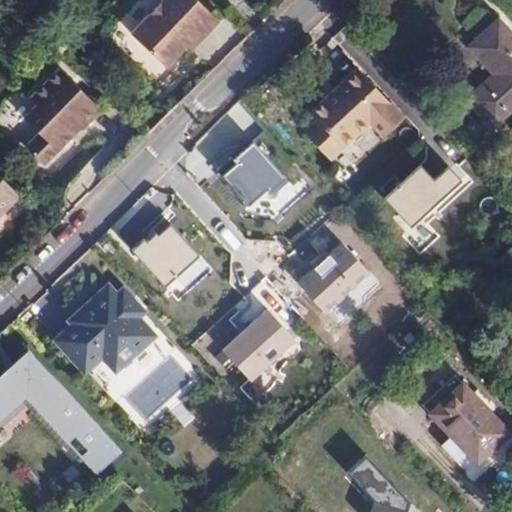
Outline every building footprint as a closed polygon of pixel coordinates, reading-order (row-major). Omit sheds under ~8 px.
[(167,70),(188,49),(195,41),(199,44),(219,24),(193,0),(166,0),(132,36),(167,70)] [(511,40),(496,23),(468,48),(495,77),(467,102),(493,129),(511,112),(511,113),(511,128),(510,130),(511,132),(511,40)] [(195,41),(188,49),(192,52),(199,44),(195,41)] [(403,118),(359,69),(312,110),(319,117),(304,130),(328,159),(343,145),(369,123),(382,137),(403,118)] [(44,168),(72,140),(70,138),(79,129),(81,130),(83,132),(102,113),(60,70),(31,100),(37,107),(25,120),(39,135),(25,150),(44,168)] [(70,138),(72,140),(81,130),(79,129),(70,138)] [(238,164),(224,176),(247,204),(269,185),(272,189),(284,179),(253,143),(235,159),(238,164)] [(384,200),(411,228),(461,180),(448,166),(434,180),(420,165),(384,200)] [(0,177),(0,203),(4,208),(17,195),(0,177)] [(133,250),(165,285),(197,255),(170,226),(159,236),(157,233),(147,242),(145,240),(133,250)] [(338,243),(298,280),(326,310),(366,273),(338,243)] [(80,325),(77,327),(101,353),(104,351),(117,365),(132,352),(134,355),(148,343),(145,340),(151,336),(135,318),(141,313),(124,294),(118,299),(110,290),(76,320),(80,325)] [(264,309),(221,349),(251,382),(294,342),(264,309)] [(101,353),(77,327),(61,341),(85,368),(101,353)] [(125,452),(34,351),(0,381),(0,428),(31,401),(98,476),(125,452)] [(425,403),(432,411),(463,381),(455,374),(425,403)] [(511,433),(463,381),(432,411),(442,421),(481,462),(511,433)] [(481,462),(442,421),(433,431),(479,479),(488,470),(481,462)] [(511,433),(481,462),(488,470),(499,460),(507,467),(511,461),(511,452),(510,450),(511,448),(511,433)] [(379,511),(407,511),(413,507),(366,454),(345,473),(380,511),(379,511)]
